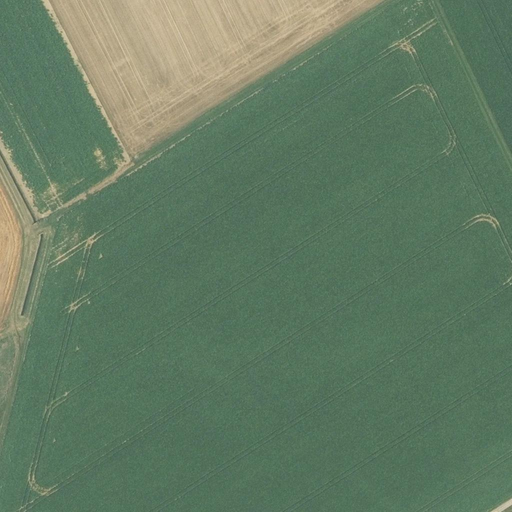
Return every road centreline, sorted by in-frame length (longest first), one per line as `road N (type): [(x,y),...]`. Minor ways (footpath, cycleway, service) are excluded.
road 1 (track): [(27,234),(398,0)]
road 2 (track): [(0,435),(52,219)]
road 3 (track): [(432,0),(511,166)]
road 4 (track): [(5,334),(27,234),(0,172)]
